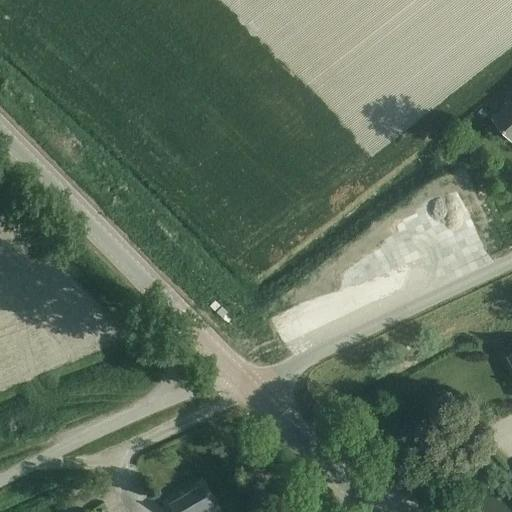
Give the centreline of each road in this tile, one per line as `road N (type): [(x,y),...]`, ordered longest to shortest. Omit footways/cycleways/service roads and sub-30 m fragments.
road 1 (unclassified): [(511,253),(243,379)]
road 2 (secondary): [(180,319),(0,134)]
road 3 (secondary): [(373,511),(243,379)]
road 4 (tertiary): [(0,482),(160,400)]
